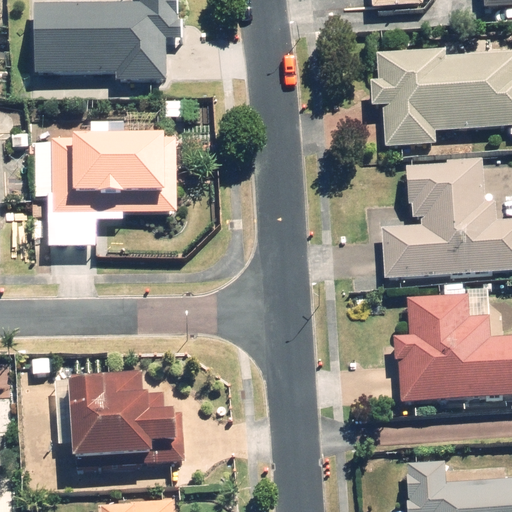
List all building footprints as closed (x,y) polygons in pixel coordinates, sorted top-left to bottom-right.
[(183,22),(183,0),(143,0),(143,9),(41,7),(40,76),(119,77),(119,85),(170,86),(171,43),(187,44),(187,22),(183,22)] [(376,0),(377,9),(425,7),(424,0),(376,0)] [(484,53),(380,58),(381,84),(375,84),(377,110),(383,110),(385,152),(442,150),(442,135),(511,131),(511,55),(484,57),(484,53)] [(128,142),(128,126),(94,126),(94,142),(38,141),(37,199),(56,199),(56,215),(177,218),(178,143),(128,142)] [(451,171),(412,173),(414,219),(427,218),(428,231),(387,233),(389,280),(511,275),(511,222),(500,223),(499,207),(488,207),(486,162),(451,164),(451,171)] [(511,342),(494,343),(493,320),(476,321),(475,299),(411,302),(413,341),(402,342),(405,404),(511,398),(511,342)] [(76,383),(60,383),(62,449),(80,448),(80,473),(188,469),(187,418),(170,418),(169,402),(146,403),(145,376),(76,378),(76,383)] [(511,511),(511,483),(449,484),(449,467),(411,468),(412,511),(511,511)]
